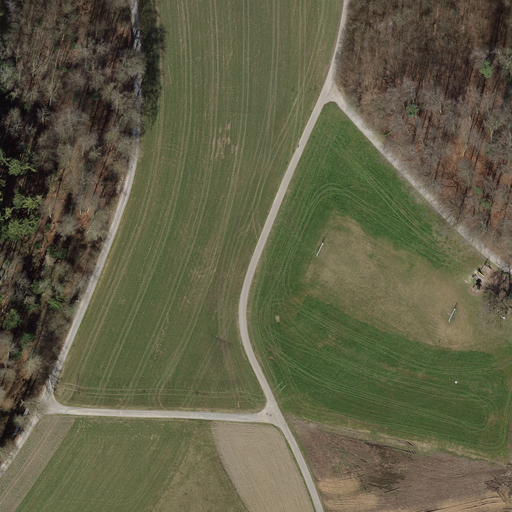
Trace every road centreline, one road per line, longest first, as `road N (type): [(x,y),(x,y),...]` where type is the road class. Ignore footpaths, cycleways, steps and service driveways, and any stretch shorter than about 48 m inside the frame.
road 1 (track): [(320,511),(257,371),(244,316),(256,252),(328,88),(348,0)]
road 2 (track): [(41,408),(120,214),(141,110),(133,0)]
road 3 (track): [(511,273),(477,258),(328,88)]
road 4 (track): [(280,418),(41,408)]
